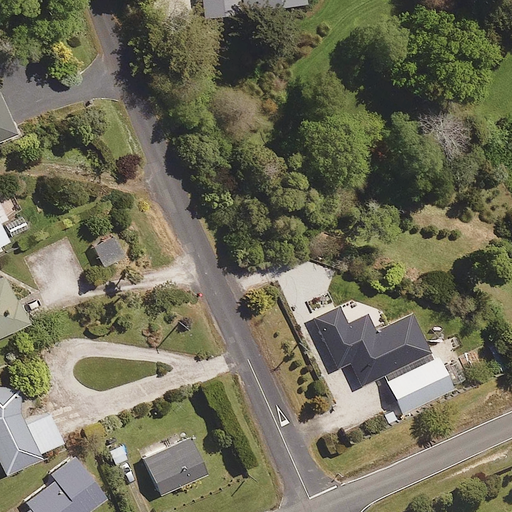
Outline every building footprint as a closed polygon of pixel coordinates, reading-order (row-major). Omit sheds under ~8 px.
[(300,0),(198,0),(201,16),(301,3),(300,0)] [(0,109),(0,137),(11,133),(0,109)] [(120,256),(111,237),(91,246),(100,266),(120,256)] [(0,332),(22,322),(0,275),(0,332)] [(384,381),(431,359),(409,313),(372,331),(364,314),(344,323),(336,306),(310,318),(334,368),(347,362),(358,385),(381,374),(384,381)] [(503,346),(489,351),(497,370),(511,365),(503,346)] [(450,351),(438,357),(451,384),(463,379),(450,351)] [(0,468),(2,473),(36,457),(35,454),(60,442),(46,414),(22,425),(17,416),(18,385),(0,384),(0,468)] [(203,474),(187,437),(140,458),(156,494),(203,474)] [(120,444),(105,451),(111,466),(126,459),(120,444)] [(84,511),(103,498),(72,456),(49,474),(53,480),(24,501),(28,508),(22,511),(84,511)]
